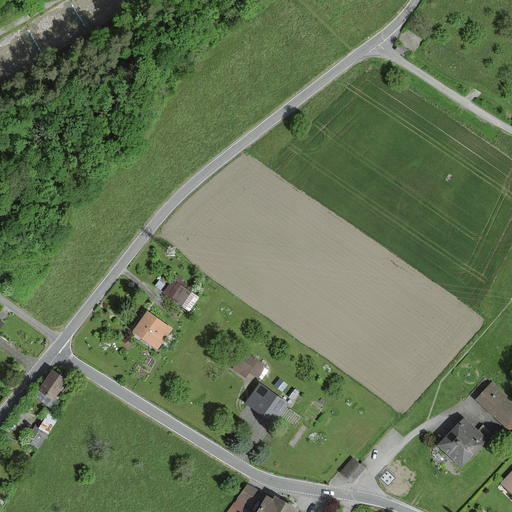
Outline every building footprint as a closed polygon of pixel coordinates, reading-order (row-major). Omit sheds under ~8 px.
[(407,50),(400,45),(397,49),(404,54),(407,50)] [(176,281),(166,294),(186,309),(196,295),(176,281)] [(147,312),(134,334),(163,351),(176,329),(147,312)] [(0,318),(0,335),(8,324),(0,318)] [(270,365),(248,352),(237,370),(252,379),(256,372),(263,377),(270,365)] [(54,368),(39,387),(55,399),(69,380),(54,368)] [(511,398),(491,381),(473,401),(504,428),(511,419),(511,398)] [(260,383),(247,403),(274,419),(286,399),(260,383)] [(59,416),(46,408),(26,441),(39,449),(59,416)] [(464,416),(435,446),(459,469),(487,439),(464,416)] [(354,458),(342,472),(355,483),(367,469),(354,458)] [(511,470),(499,482),(511,495),(511,470)] [(247,484),(234,507),(240,510),(246,502),(251,505),(259,491),(247,484)] [(296,511),(297,510),(275,497),(273,501),(267,497),(258,511),(296,511)]
